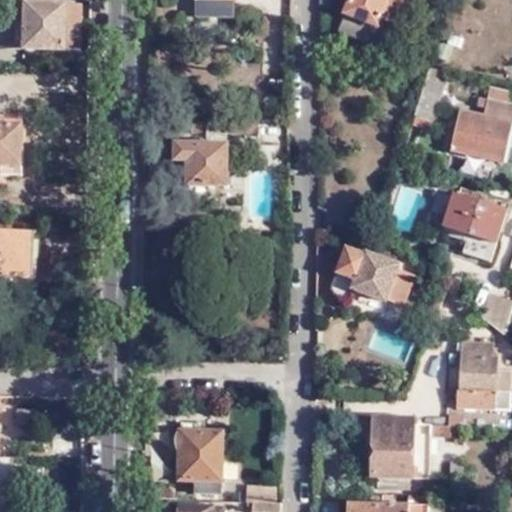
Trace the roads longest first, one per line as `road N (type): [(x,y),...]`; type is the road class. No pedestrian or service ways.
road 1 (residential): [(304,0),(294,384)]
road 2 (tertiary): [(109,382),(115,0)]
road 3 (residential): [(109,382),(294,384)]
road 4 (tertiary): [(107,511),(109,382)]
road 5 (residential): [(294,384),(293,511)]
